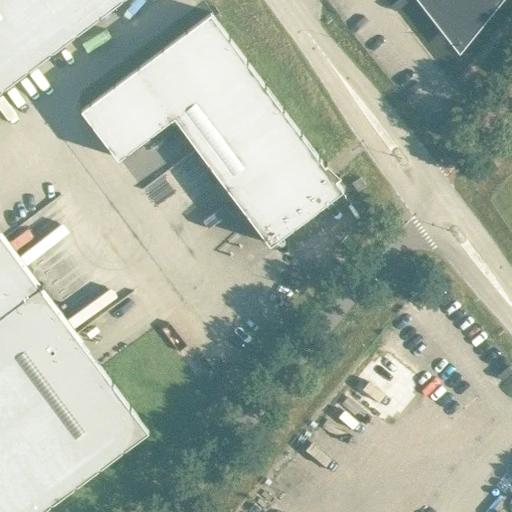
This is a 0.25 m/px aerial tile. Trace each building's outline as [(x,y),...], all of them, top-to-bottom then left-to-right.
[(0,0),(0,89),(119,0),(0,0)] [(396,0),(391,4),(389,6),(395,10),(408,0),(427,0),(431,3),(437,7),(444,10),(452,13),(454,11),(454,8),(466,8),(466,11),(476,11),(483,8),(489,3),(492,0),(396,0)] [(175,115),(198,146),(271,243),(343,189),(343,188),(336,179),(341,175),(340,174),(338,176),(326,165),(328,163),(327,162),(325,163),(211,12),(82,108),(119,157),(175,115)] [(352,182),(358,191),(367,185),(360,176),(352,182)] [(0,315),(40,286),(44,283),(43,282),(39,284),(0,231),(0,315)] [(0,315),(0,511),(38,511),(149,430),(40,286),(0,315)] [(498,375),(501,379),(511,369),(511,368),(509,365),(498,375)]
